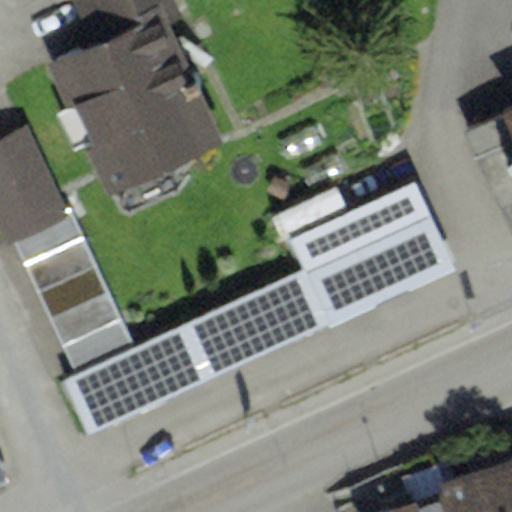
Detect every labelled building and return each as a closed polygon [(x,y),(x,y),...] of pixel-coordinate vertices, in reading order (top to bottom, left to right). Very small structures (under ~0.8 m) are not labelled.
[(73,0),(93,43),(56,60),(110,180),(223,129),(163,0),(73,0)] [(511,109),(474,125),(511,215),(511,109)] [(31,128),(0,142),(0,212),(75,371),(133,343),(31,128)] [(64,377),(90,434),(452,268),(414,187),(289,244),(301,269),(133,343),(75,371),(64,377)] [(511,511),(511,462),(458,481),(469,511),(511,511)] [(468,511),(461,493),(407,511),(468,511)]
